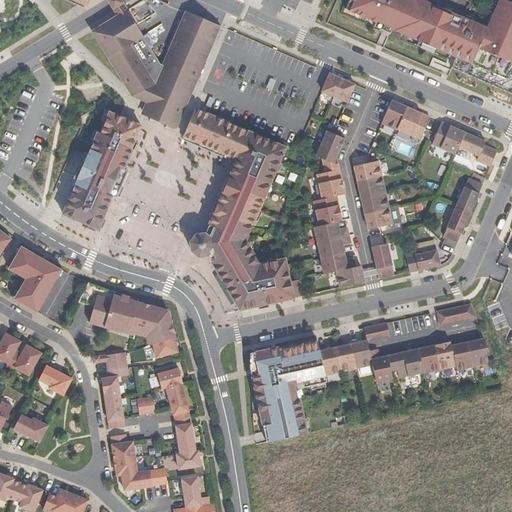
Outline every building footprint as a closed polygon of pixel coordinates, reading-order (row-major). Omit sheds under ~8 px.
[(126,11),(119,0),(107,0),(118,16),(126,11)] [(348,10),(353,0),(352,0),(347,0),(344,8),(348,10)] [(352,0),(353,0),(348,10),(377,23),(393,30),(419,41),(419,42),(438,50),(438,49),(457,57),(452,68),(511,94),(511,3),(503,0),(497,0),(485,28),(451,13),(450,15),(435,8),(436,6),(422,0),(352,0)] [(450,15),(451,13),(436,6),(435,8),(450,15)] [(187,12),(164,65),(160,64),(127,11),(126,11),(118,16),(93,32),(133,96),(148,103),(143,115),(176,129),(219,25),(187,12)] [(393,30),(377,23),(375,27),(391,34),(393,30)] [(438,50),(419,42),(417,46),(436,54),(438,50)] [(342,79),(330,74),(322,91),(335,97),(342,79)] [(355,85),(342,79),(335,97),(347,102),(355,85)] [(397,129),(406,107),(392,101),(382,124),(397,130),(397,129)] [(430,117),(406,107),(397,129),(420,139),(430,117)] [(237,159),(205,233),(196,235),(190,242),(191,251),(198,257),(208,255),(240,310),(303,296),(300,280),(290,282),(285,259),(259,265),(246,241),(286,148),(195,109),(191,118),(184,134),(183,136),(185,138),(185,137),(237,159)] [(138,126),(109,113),(101,133),(98,132),(88,155),(87,154),(76,179),(78,179),(77,181),(63,214),(98,229),(114,194),(117,196),(127,172),(124,170),(133,150),(131,149),(141,126),(138,125),(138,126)] [(459,147),(465,132),(442,122),(432,144),(456,154),(459,147)] [(322,144),(339,151),(345,139),(328,131),(322,144)] [(486,141),(465,132),(459,147),(479,155),(476,161),(491,167),(497,151),(484,146),(486,141)] [(322,144),(317,156),(323,159),(334,164),(339,151),(322,144)] [(334,164),(323,159),(325,173),(317,175),(322,199),(336,196),(345,194),(338,163),(334,164)] [(378,161),(354,167),(358,183),(382,177),(378,161)] [(473,173),(471,179),(482,182),(484,177),(473,173)] [(382,177),(358,183),(361,198),(385,192),(382,177)] [(470,214),(483,185),(468,178),(455,207),(470,214)] [(385,192),(361,198),(365,214),(389,208),(385,192)] [(342,221),(336,196),(322,199),(313,201),(319,226),(337,222),(342,221)] [(389,208),(365,214),(369,230),(400,222),(396,206),(389,208)] [(457,242),(470,214),(455,207),(443,236),(457,242)] [(339,230),(337,222),(319,226),(314,227),(318,243),(349,236),(347,228),(339,230)] [(0,249),(10,239),(0,230),(0,249)] [(371,246),(383,243),(381,234),(369,237),(371,246)] [(349,236),(318,243),(321,258),(343,253),(342,245),(351,243),(349,236)] [(377,269),(379,279),(394,275),(387,244),(372,247),(377,269)] [(38,311),(61,270),(57,267),(48,263),(39,257),(30,252),(23,247),(22,246),(7,267),(26,278),(15,298),(27,305),(38,311)] [(434,250),(406,257),(410,272),(437,266),(434,250)] [(343,253),(321,258),(325,274),(336,271),(356,267),(354,259),(345,261),(343,253)] [(356,267),(336,271),(340,288),(365,282),(363,273),(361,266),(356,267)] [(370,271),(363,273),(365,282),(372,281),(379,279),(377,269),(370,271)] [(113,292),(89,282),(78,302),(94,307),(89,323),(128,335),(129,331),(135,332),(136,330),(149,334),(151,344),(153,343),(157,357),(178,352),(174,338),(175,337),(170,320),(167,320),(165,313),(155,310),(156,307),(138,302),(139,299),(113,292)] [(471,305),(437,312),(440,326),(476,317),(471,305)] [(168,311),(156,307),(155,310),(165,313),(167,320),(170,320),(168,311)] [(387,323),(364,328),(367,341),(367,342),(390,337),(387,323)] [(16,349),(21,341),(7,333),(2,342),(0,340),(0,357),(8,363),(14,353),(16,349)] [(484,339),(467,342),(473,367),(489,364),(486,352),(489,351),(484,339)] [(367,341),(351,344),(357,368),(372,365),(369,351),(367,342),(367,341)] [(278,348),(251,354),(251,371),(267,442),(307,433),(297,389),(327,382),(325,375),(320,351),(318,342),(279,350),(278,348)] [(451,342),(435,346),(440,370),(456,366),(451,346),(451,342)] [(467,342),(451,346),(456,366),(457,370),(473,367),(467,342)] [(41,353),(27,344),(22,353),(20,356),(14,353),(8,363),(7,366),(13,369),(14,366),(28,374),(30,372),(31,372),(41,353)] [(351,344),(335,348),(341,372),(357,368),(351,344)] [(435,346),(419,349),(424,372),(424,373),(440,370),(435,346)] [(335,348),(320,351),(325,375),(341,372),(335,348)] [(419,349),(387,356),(391,371),(397,369),(399,378),(424,372),(419,349)] [(377,350),(369,351),(372,365),(376,382),(392,378),(391,371),(387,356),(379,358),(377,350)] [(108,369),(127,367),(125,352),(93,357),(94,364),(106,362),(108,369)] [(40,378),(51,384),(50,386),(64,394),(72,378),(47,364),(40,378)] [(105,400),(120,398),(117,377),(129,375),(127,367),(108,369),(109,378),(102,379),(105,400)] [(166,387),(181,383),(183,383),(179,369),(158,374),(162,388),(166,387)] [(157,383),(155,377),(148,379),(150,385),(157,383)] [(166,387),(175,421),(178,420),(190,419),(181,383),(166,387)] [(153,397),(145,399),(147,413),(155,412),(153,397)] [(105,400),(110,428),(125,426),(120,398),(105,400)] [(145,399),(138,400),(140,414),(147,413),(145,399)] [(0,430),(1,431),(13,408),(1,402),(0,404),(0,430)] [(22,413),(14,427),(40,440),(48,424),(35,417),(33,419),(22,413)] [(179,454),(195,452),(191,424),(179,425),(176,426),(179,454)] [(121,475),(137,473),(133,442),(127,442),(126,435),(111,437),(117,476),(121,475)] [(179,454),(176,455),(178,469),(200,466),(198,451),(195,452),(179,454)] [(137,473),(121,475),(124,491),(167,484),(165,469),(137,473)] [(14,479),(0,473),(0,498),(5,501),(7,496),(14,499),(21,483),(13,480),(14,479)] [(186,507),(201,505),(197,477),(182,479),(186,507)] [(28,486),(21,483),(14,499),(22,502),(20,506),(33,511),(34,511),(43,490),(29,484),(28,486)] [(55,511),(67,511),(74,494),(61,488),(57,496),(50,493),(43,510),(49,511),(51,511),(52,511),(55,511)] [(83,511),(89,500),(74,494),(67,511),(83,511)] [(186,507),(173,509),(173,511),(214,511),(214,503),(201,505),(186,507)]
